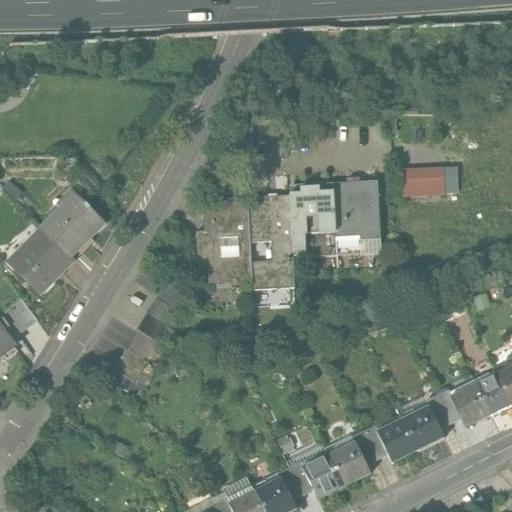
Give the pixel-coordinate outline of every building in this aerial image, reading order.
[(403,176),(405,202),(459,199),(458,183),(444,183),(444,174),(403,176)] [(380,188),(335,190),(337,238),(337,244),(361,243),(362,247),(383,246),(380,188)] [(305,240),(337,238),(335,190),(290,193),(290,202),(294,265),(307,264),(305,240)] [(56,219),(40,234),(72,266),(107,232),(71,196),(52,215),(56,219)] [(290,202),(249,204),(251,248),(272,247),(273,268),(252,269),(254,292),(254,297),(295,295),(294,265),(290,202)] [(230,208),(206,209),(208,239),(199,240),(201,275),(211,275),(212,294),(254,292),(252,269),(251,248),(249,204),(230,205),(230,208)] [(75,269),(72,266),(40,234),(7,268),(41,303),(75,269)] [(107,384),(127,397),(190,294),(169,281),(137,334),(140,336),(128,355),(125,354),(107,384)] [(486,297),(475,300),(478,313),(490,310),(486,297)] [(0,363),(15,353),(0,332),(0,363)] [(511,371),(499,378),(511,405),(511,371)] [(511,405),(499,378),(475,389),(489,417),(511,406),(511,405)] [(466,429),(489,417),(475,389),(452,400),(461,419),(466,429)] [(437,431),(461,419),(452,400),(447,391),(423,402),(428,410),(437,431)] [(428,410),(402,423),(417,453),(442,441),(437,431),(428,410)] [(391,466),(417,453),(402,423),(376,435),(387,457),(391,466)] [(366,467),(387,457),(376,435),(372,427),(352,437),(355,444),(366,467)] [(288,440),(278,444),(283,455),(293,451),(288,440)] [(355,444),(329,457),(344,487),(370,475),(366,467),(355,444)] [(318,500),(344,487),(329,457),(303,469),(314,491),(318,500)] [(292,502),(314,491),(303,469),(300,463),(278,473),(281,480),(292,502)] [(281,480),(256,493),(265,511),(293,511),(296,511),(292,502),(281,480)] [(265,511),(256,493),(230,505),(233,511),(265,511)] [(511,499),(511,498),(503,506),(506,510),(511,504),(511,499)] [(233,511),(230,505),(227,499),(203,511),(233,511)]
